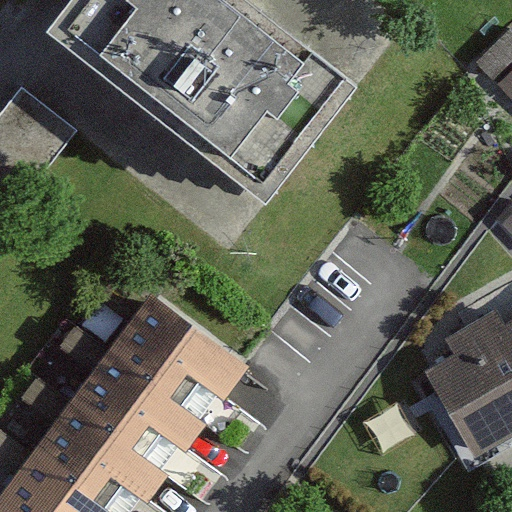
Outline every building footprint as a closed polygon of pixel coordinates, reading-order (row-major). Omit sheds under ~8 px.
[(79,0),(52,36),(266,197),(352,84),(240,0),(79,0)] [(511,86),(511,24),(481,57),(511,86)] [(22,91),(0,119),(0,222),(73,131),(22,91)] [(151,296),(108,353),(179,406),(200,378),(222,394),(244,366),(151,296)] [(469,346),(428,369),(474,451),(511,429),(511,319),(501,325),(493,311),(460,330),(469,346)] [(108,353),(70,403),(142,458),(164,430),(184,445),(201,422),(179,406),(108,353)] [(70,403),(30,456),(102,510),(124,482),(146,498),(164,474),(142,458),(70,403)] [(30,456),(0,495),(0,511),(104,511),(102,510),(30,456)]
